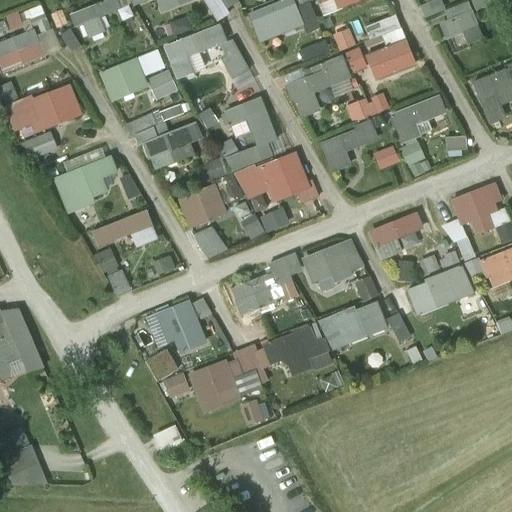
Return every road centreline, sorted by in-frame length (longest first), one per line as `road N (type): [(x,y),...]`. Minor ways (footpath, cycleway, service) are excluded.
road 1 (unknown): [(240,334),(302,482)]
road 2 (unknown): [(302,482),(445,410)]
road 3 (unknown): [(379,269),(445,410)]
